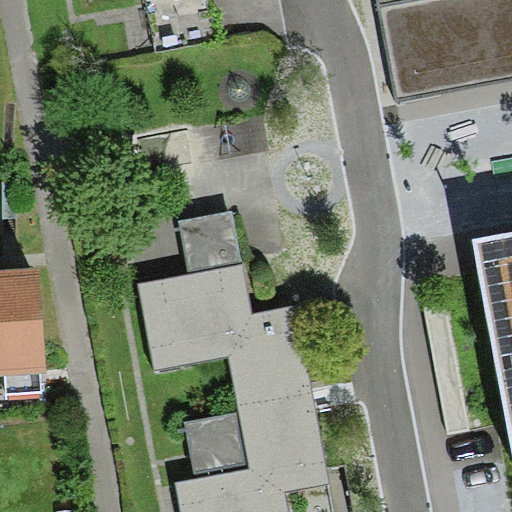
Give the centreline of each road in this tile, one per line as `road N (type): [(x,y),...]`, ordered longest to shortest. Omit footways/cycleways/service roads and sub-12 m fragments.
road 1 (residential): [(315,0),(348,54),(386,226),(375,332),(408,511)]
road 2 (unclassified): [(19,0),(114,511)]
